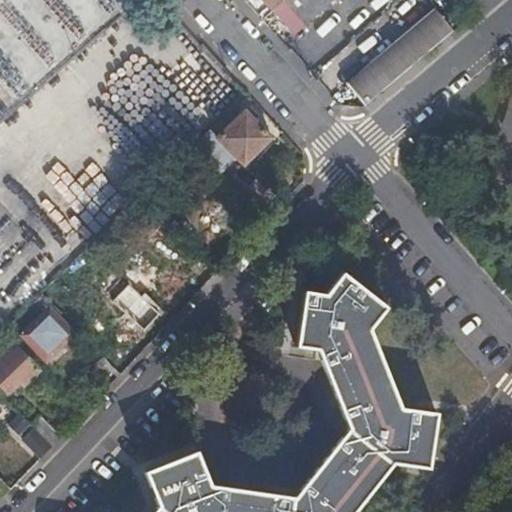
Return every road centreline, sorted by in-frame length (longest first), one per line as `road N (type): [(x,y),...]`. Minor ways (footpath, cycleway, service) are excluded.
road 1 (residential): [(17,511),(349,157)]
road 2 (residential): [(349,157),(511,328)]
road 3 (residential): [(204,0),(349,157)]
road 4 (residential): [(349,157),(511,19)]
road 5 (residential): [(421,511),(511,400)]
